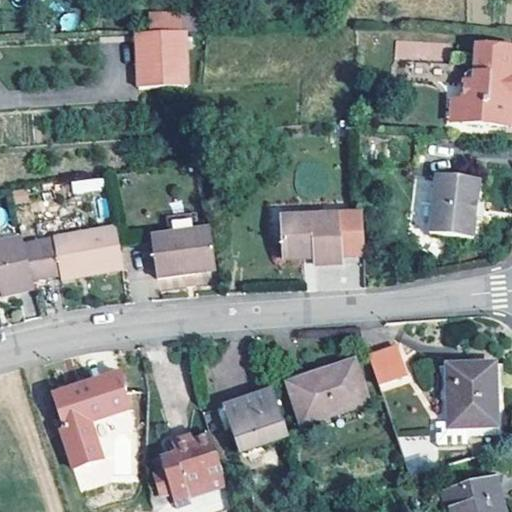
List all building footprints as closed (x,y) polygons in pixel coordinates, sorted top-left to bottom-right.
[(151,19),(151,34),(181,33),(181,18),(151,19)] [(151,34),(138,34),(140,89),(189,87),(187,33),(181,33),(151,34)] [(395,44),(396,58),(418,56),(417,43),(395,44)] [(468,85),(466,105),(465,126),(511,128),(511,123),(511,50),(480,49),(478,85),(468,85)] [(454,125),(465,126),(466,105),(456,104),(454,125)] [(477,242),(479,222),(480,206),(482,184),(437,181),(432,239),(477,242)] [(489,206),(480,206),(479,222),(487,223),(489,206)] [(283,220),(285,262),(316,260),(316,268),(341,266),(340,259),(364,258),(362,216),(283,220)] [(116,231),(23,246),(32,283),(58,279),(59,283),(123,272),(116,231)] [(196,272),(215,269),(210,231),(152,241),(158,281),(196,275),(196,272)] [(0,293),(1,297),(2,300),(34,292),(32,283),(23,246),(21,238),(0,243),(0,293)] [(397,356),(373,363),(383,394),(407,387),(397,356)] [(357,369),(292,391),(305,430),(370,408),(357,369)] [(491,370),(445,373),(449,427),(449,434),(460,433),(494,431),(491,370)] [(121,377),(91,387),(123,385),(121,377)] [(123,385),(91,387),(90,397),(74,399),(73,393),(53,400),(64,434),(61,435),(73,472),(102,463),(90,426),(129,413),(123,394),(126,393),(123,385)] [(91,387),(73,393),(74,399),(90,397),(91,387)] [(242,459),(290,442),(274,396),(226,412),(242,459)] [(449,434),(449,427),(437,427),(437,445),(461,444),(460,433),(449,434)] [(190,495),(228,483),(215,443),(177,455),(179,462),(163,467),(177,511),(185,511),(194,509),(190,495)] [(428,459),(407,466),(411,479),(433,472),(428,459)] [(73,472),(80,494),(109,484),(102,463),(73,472)] [(502,511),(495,485),(445,500),(448,511),(502,511)]
